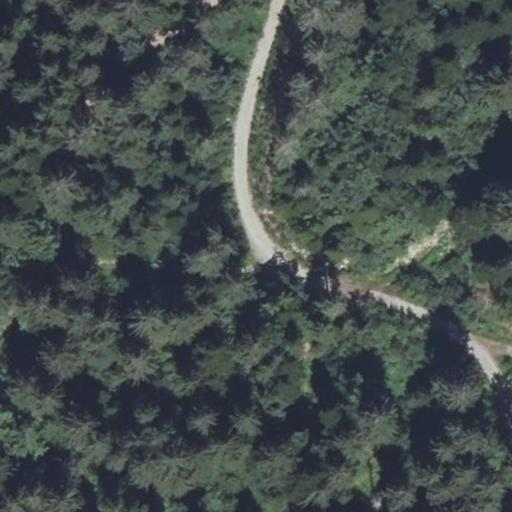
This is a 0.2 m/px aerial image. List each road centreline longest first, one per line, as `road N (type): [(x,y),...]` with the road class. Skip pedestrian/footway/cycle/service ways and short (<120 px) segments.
road 1 (track): [(290,280),(264,250),(238,150),(279,0)]
road 2 (track): [(431,311),(290,280)]
road 3 (track): [(511,418),(431,311)]
